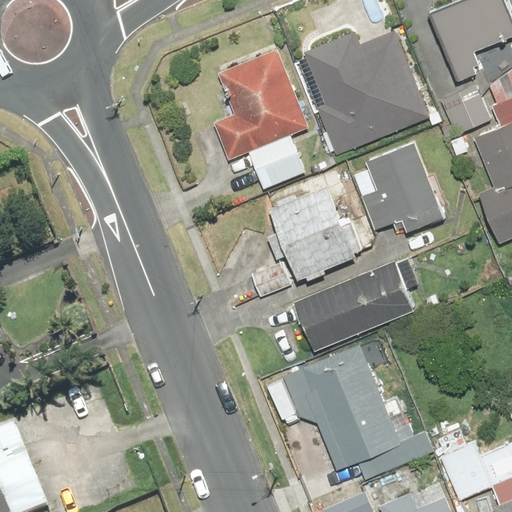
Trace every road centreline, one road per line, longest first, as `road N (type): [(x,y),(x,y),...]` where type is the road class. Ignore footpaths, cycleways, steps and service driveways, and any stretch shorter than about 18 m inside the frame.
road 1 (residential): [(246,511),(113,189)]
road 2 (residential): [(113,189),(39,94)]
